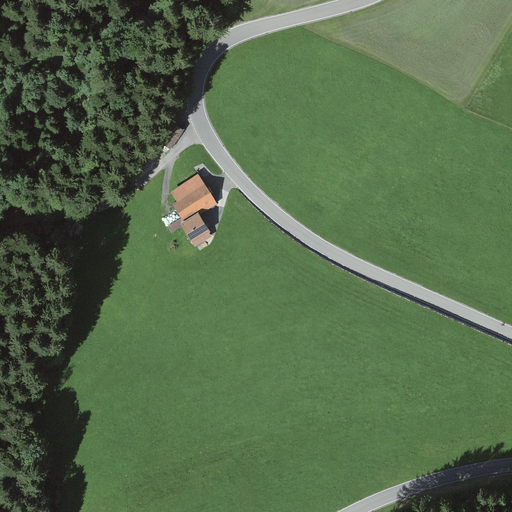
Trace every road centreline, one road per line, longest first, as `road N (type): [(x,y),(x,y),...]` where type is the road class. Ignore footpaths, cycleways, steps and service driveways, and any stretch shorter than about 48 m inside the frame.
road 1 (tertiary): [(362,0),(220,43),(198,74),(200,126),(256,198),(318,246),(511,334)]
road 2 (track): [(0,226),(120,190),(200,126)]
road 3 (tertiary): [(511,464),(443,476),(354,511)]
